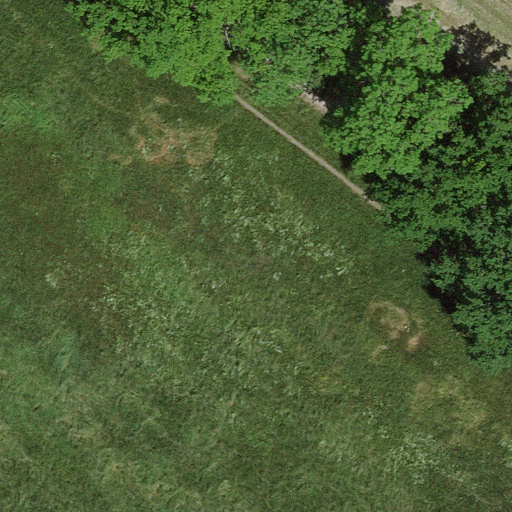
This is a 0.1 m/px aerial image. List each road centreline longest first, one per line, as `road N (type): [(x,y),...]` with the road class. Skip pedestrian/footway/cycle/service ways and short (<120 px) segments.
road 1 (track): [(511,230),(203,0)]
road 2 (track): [(372,0),(511,109)]
